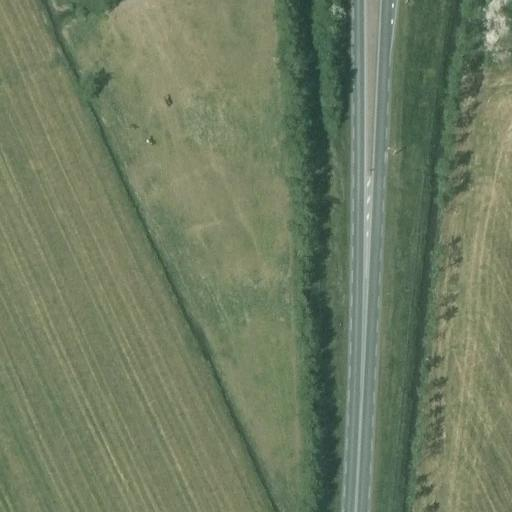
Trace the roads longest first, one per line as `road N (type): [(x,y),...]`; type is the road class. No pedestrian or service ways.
road 1 (primary): [(365,265),(376,229),(386,0)]
road 2 (primary): [(357,0),(357,229),(365,265)]
road 3 (primary): [(354,511),(365,265)]
